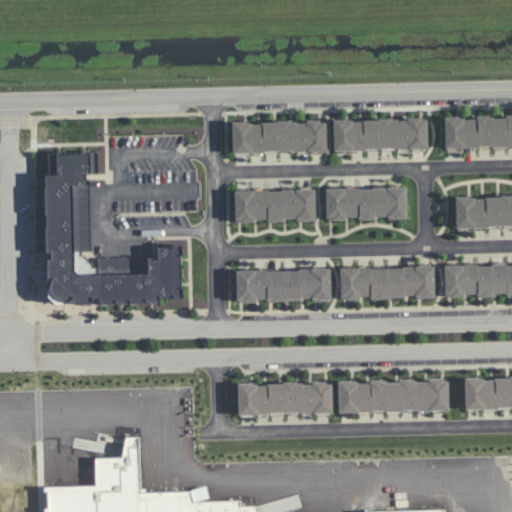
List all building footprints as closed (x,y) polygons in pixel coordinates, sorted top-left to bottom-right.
[(442,114),(511,112),(511,148),(442,150),(442,114)] [(331,119),(425,115),(426,151),(332,154),(331,119)] [(228,120),(326,118),(327,154),(229,156),(228,120)] [(86,184),(86,172),(101,172),(101,149),(38,150),(39,290),(55,308),(183,308),(183,287),(176,287),(176,243),(157,243),(157,259),(150,259),(149,255),(85,254),(86,184)] [(324,187),(407,185),(407,220),(325,222),(324,187)] [(230,187),(312,186),(312,220),(231,222),(230,187)] [(453,197),(511,195),(511,227),(454,229),(453,197)] [(441,262),(511,260),(511,297),(441,297),(441,262)] [(337,265),(433,263),(434,300),(338,301),(337,265)] [(232,268),(329,267),(330,303),(232,303),(232,268)] [(464,375),(511,373),(511,411),(465,412),(464,375)] [(335,378),(447,376),(447,411),(336,413),(335,378)] [(234,382),(330,379),(331,414),(235,417),(234,382)] [(65,490),(65,492),(68,492),(69,511),(158,511),(158,494),(157,438),(145,438),(139,460),(114,461),(115,489),(65,490)] [(0,511),(12,511),(12,469),(0,469),(0,511)] [(196,494),(196,511),(255,511),(255,509),(255,504),(226,505),(220,489),(207,493),(196,494)] [(158,511),(196,511),(196,494),(158,494),(158,511)]
